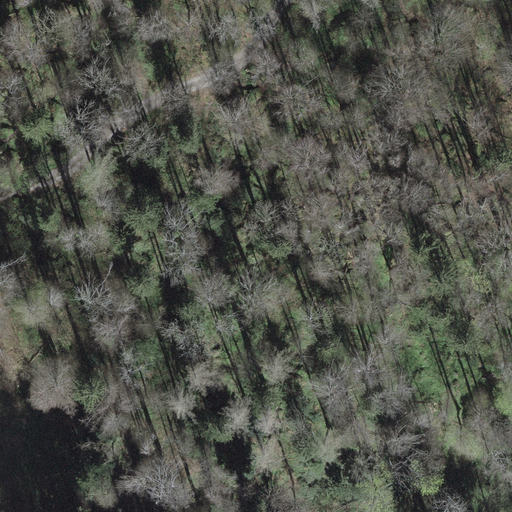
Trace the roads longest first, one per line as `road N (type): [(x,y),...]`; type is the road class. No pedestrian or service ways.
road 1 (track): [(147,406),(171,412),(187,404),(163,342),(160,262),(172,201),(236,67)]
road 2 (track): [(282,0),(236,67),(183,87),(70,170),(0,202)]
